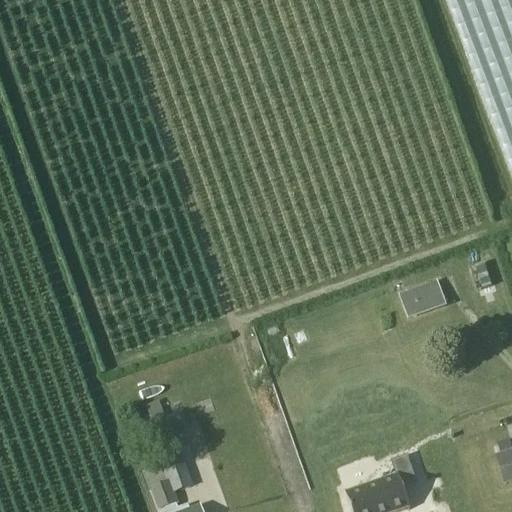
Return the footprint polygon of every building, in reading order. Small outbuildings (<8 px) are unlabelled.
[(447,309),(443,300),(437,283),(398,297),(407,323),(447,309)] [(158,403),(146,409),(152,424),(164,419),(158,403)] [(511,452),(511,453),(508,443),(497,446),(501,456),(495,458),(504,486),(511,483),(511,452)] [(199,511),(199,509),(190,511),(188,507),(178,510),(173,496),(194,489),(183,461),(181,462),(176,448),(163,453),(168,467),(161,469),(166,485),(151,491),(159,511),(199,511)] [(346,495),(346,494),(344,495),(350,511),(404,511),(408,511),(410,511),(402,490),(416,485),(406,458),(391,464),(396,478),(346,495)]
